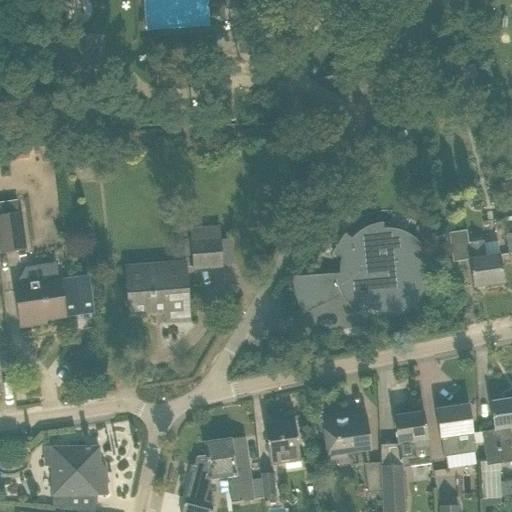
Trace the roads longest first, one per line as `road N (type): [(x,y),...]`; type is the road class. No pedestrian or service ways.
road 1 (residential): [(432,0),(339,177),(190,406)]
road 2 (residential): [(190,406),(511,329)]
road 3 (residential): [(0,427),(113,409),(160,417)]
